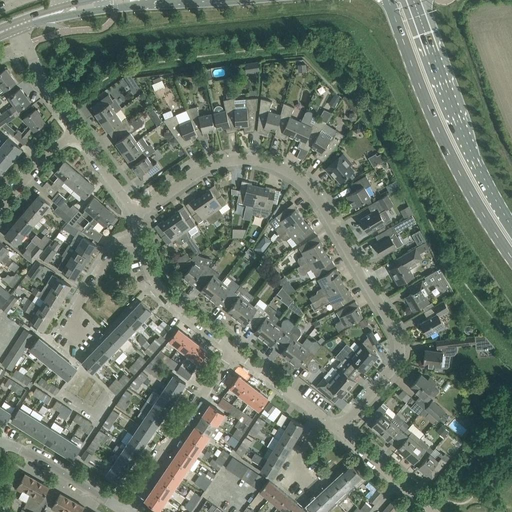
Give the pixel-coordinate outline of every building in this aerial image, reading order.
[(245,64),(246,73),(260,71),(259,62),(245,64)] [(11,85),(15,82),(6,69),(0,73),(0,92),(4,90),(11,85)] [(124,77),(129,83),(134,80),(130,74),(124,77)] [(0,125),(1,127),(3,126),(7,123),(19,114),(16,110),(18,109),(19,110),(30,101),(20,88),(9,97),(15,104),(7,110),(8,111),(4,114),(0,108),(0,125)] [(336,105),(340,98),(336,93),(331,102),(336,105)] [(116,99),(113,101),(109,95),(99,102),(103,107),(95,113),(101,122),(116,112),(122,108),(116,99)] [(237,131),(236,127),(234,100),(234,98),(233,98),(227,99),(223,100),(226,110),(224,111),(224,109),(223,107),(221,106),(219,105),(217,106),(215,107),(214,109),(214,111),(215,113),(214,113),(218,129),(226,128),(227,133),(237,131)] [(244,132),(246,132),(254,131),(257,98),(246,99),(234,100),(236,127),(244,126),(244,132)] [(276,131),(281,115),(269,112),(272,102),(261,98),(257,132),(267,134),(269,129),(276,131)] [(294,137),(301,122),(290,117),(294,107),(284,103),(281,115),(276,131),(275,135),(284,140),(287,134),(294,137)] [(215,130),(211,114),(199,116),(197,106),(186,109),(187,111),(197,136),(199,140),(208,137),(207,132),(215,130)] [(319,117),(327,121),(331,112),(323,108),(319,117)] [(24,144),(28,139),(27,137),(34,129),(34,130),(45,122),(40,115),(41,114),(38,109),(36,111),(36,110),(25,117),(22,120),(25,123),(28,125),(21,134),(18,131),(17,132),(14,136),(15,136),(24,144)] [(157,115),(154,109),(148,113),(152,119),(157,115)] [(187,111),(174,116),(172,110),(163,113),(165,119),(164,120),(183,148),(192,144),(190,139),(197,136),(187,111)] [(316,117),(314,123),(311,122),(314,116),(313,114),(312,112),(310,111),(307,111),(305,112),(301,122),(294,137),(301,141),(299,146),(309,150),(311,146),(326,123),(327,122),(316,117)] [(120,131),(130,124),(125,118),(122,121),(116,112),(101,122),(108,131),(116,125),(120,131)] [(350,113),(348,117),(351,121),(356,120),(358,116),(355,112),(350,113)] [(130,133),(136,129),(143,124),(143,122),(139,117),(130,124),(120,131),(124,137),(116,143),(122,152),(136,141),(130,133)] [(345,136),(336,130),(326,123),(311,146),(318,151),(315,156),(323,161),(345,136)] [(354,125),(353,130),(356,133),(361,131),(362,126),(358,123),(354,125)] [(136,141),(122,152),(129,161),(137,155),(141,160),(147,156),(151,154),(155,151),(151,144),(148,145),(143,137),(136,141)] [(13,159),(22,149),(9,138),(0,148),(13,159)] [(0,164),(5,169),(13,159),(0,148),(0,164)] [(300,148),(296,156),(302,159),(305,151),(300,148)] [(340,182),(353,170),(347,163),(349,161),(343,154),(326,169),(330,174),(332,173),(340,182)] [(374,166),(384,160),(381,154),(377,157),(375,155),(369,158),(374,166)] [(151,175),(161,168),(157,162),(153,165),(147,156),(141,160),(132,166),(139,175),(147,170),(151,175)] [(65,181),(75,170),(64,161),(55,172),(60,176),(52,185),(47,181),(42,187),(51,195),(52,194),(53,195),(65,181)] [(75,189),(85,178),(75,170),(65,181),(75,189)] [(353,208),(370,197),(365,188),(371,185),(366,175),(354,183),(358,190),(346,196),(353,208)] [(85,198),(94,186),(85,178),(75,189),(85,198)] [(252,214),(258,187),(251,185),(252,183),(242,181),(237,202),(246,204),(245,210),(247,213),(252,214)] [(395,181),(386,186),(390,193),(400,187),(395,181)] [(230,208),(227,203),(214,185),(206,191),(207,193),(201,197),(217,220),(222,217),(222,213),(230,208)] [(258,187),(252,214),(258,215),(260,213),(262,216),(266,217),(268,216),(269,214),(270,213),(276,189),(266,186),(266,188),(258,187)] [(60,207),(64,202),(67,199),(58,192),(51,200),(58,206),(60,207)] [(31,205),(42,215),(50,205),(39,195),(31,205)] [(391,220),(385,210),(393,205),(387,195),(377,201),(381,208),(360,220),(368,233),(391,220)] [(95,217),(104,206),(94,197),(85,208),(95,217)] [(217,220),(201,197),(195,201),(194,199),(186,205),(198,223),(206,218),(209,222),(212,223),(214,222),(217,227),(220,225),(217,220)] [(72,218),(79,210),(73,205),(70,207),(64,202),(60,207),(72,218)] [(280,235),(302,218),(298,213),(299,211),(293,203),(276,217),(281,224),(277,228),(276,231),(280,235)] [(31,205),(22,215),(33,224),(34,224),(39,229),(43,224),(37,220),(42,215),(31,205)] [(72,218),(60,207),(58,206),(54,211),(68,223),(72,218)] [(82,232),(87,234),(98,241),(102,234),(93,228),(99,220),(105,225),(114,214),(104,206),(95,217),(85,228),(82,232)] [(198,230),(195,225),(196,225),(183,207),(175,212),(176,214),(170,218),(188,245),(192,242),(190,239),(191,238),(191,235),(198,230)] [(85,228),(81,225),(77,222),(84,214),(79,210),(72,218),(68,223),(67,223),(79,230),(82,232),(85,228)] [(25,234),(33,224),(22,215),(14,225),(25,234)] [(114,215),(109,221),(113,225),(118,219),(114,215)] [(380,253),(382,256),(403,244),(398,236),(397,237),(395,234),(416,222),(412,215),(378,235),(381,240),(375,244),(377,249),(376,250),(379,254),(380,253)] [(184,248),(188,245),(170,218),(164,222),(163,220),(155,226),(167,244),(175,239),(178,244),(181,244),(184,248)] [(302,218),(280,235),(283,240),(287,240),(291,237),(297,244),(314,231),(308,223),(306,224),(302,218)] [(75,236),(79,230),(67,223),(63,228),(75,236)] [(45,234),(48,237),(52,234),(48,230),(49,229),(43,224),(39,229),(45,234)] [(25,234),(14,225),(10,229),(8,228),(4,233),(6,235),(5,235),(16,245),(25,234)] [(416,244),(425,241),(420,229),(412,233),(416,244)] [(48,237),(45,234),(41,240),(37,245),(42,249),(50,239),(48,237)] [(264,235),(256,247),(263,252),(271,240),(264,235)] [(300,266),(325,252),(321,245),(323,244),(318,236),(299,247),(303,255),(298,258),(298,261),(300,266)] [(96,245),(85,238),(83,238),(80,244),(73,240),(70,245),(76,249),(89,256),(96,245)] [(0,241),(0,258),(0,259),(9,267),(13,262),(10,259),(11,258),(5,253),(9,249),(0,241)] [(51,247),(56,251),(61,244),(56,241),(51,247)] [(429,248),(425,242),(402,255),(402,256),(404,255),(407,260),(412,257),(415,261),(422,257),(420,253),(429,248)] [(28,248),(22,255),(33,263),(44,250),(42,249),(37,245),(32,251),(28,248)] [(48,262),(57,251),(56,251),(51,247),(48,245),(40,256),(48,262)] [(89,256),(76,249),(74,254),(66,249),(62,255),(64,256),(82,267),(89,256)] [(306,274),(307,271),(311,269),(316,277),(335,266),(330,257),(328,258),(325,252),(300,266),(297,268),(299,271),(298,272),(300,274),(304,275),(306,274)] [(211,268),(208,266),(212,260),(200,256),(197,254),(181,266),(187,271),(182,277),(191,284),(199,274),(204,278),(211,268)] [(75,279),(82,267),(64,256),(62,258),(62,261),(58,268),(75,279)] [(398,285),(414,276),(405,261),(391,269),(395,275),(393,276),(398,285)] [(35,263),(27,274),(33,278),(35,279),(43,268),(35,263)] [(257,267),(256,268),(257,269),(260,272),(265,268),(262,264),(261,263),(259,265),(257,267)] [(209,298),(222,282),(217,278),(219,275),(211,268),(204,278),(209,281),(200,292),(209,298)] [(312,302),(319,298),(344,284),(340,278),(342,277),(337,268),(318,279),(322,288),(317,290),(316,294),(310,298),(312,302)] [(425,286),(429,284),(429,285),(438,283),(444,289),(450,286),(440,268),(425,277),(425,279),(409,288),(412,293),(405,297),(413,311),(429,302),(425,295),(429,293),(425,286)] [(16,273),(8,283),(13,287),(21,276),(16,273)] [(71,286),(57,277),(52,274),(45,286),(51,290),(52,289),(64,297),(71,286)] [(272,277),(268,282),(273,286),(277,281),(272,277)] [(230,298),(238,289),(230,283),(227,286),(222,282),(209,298),(218,305),(226,295),(230,298)] [(344,284),(319,298),(322,303),(325,304),(330,301),(335,309),(354,298),(349,290),(347,291),(344,284)] [(57,308),(64,297),(52,289),(51,290),(45,286),(42,292),(35,287),(32,293),(45,301),(57,308)] [(235,302),(227,312),(236,319),(249,303),(254,296),(240,286),(238,289),(230,298),(235,302)] [(281,298),(286,292),(282,287),(277,294),(281,298)] [(8,300),(11,295),(6,290),(2,295),(8,300)] [(5,303),(1,308),(6,312),(7,312),(13,305),(14,303),(18,299),(12,294),(11,295),(8,300),(5,303)] [(57,308),(45,301),(41,306),(24,296),(21,301),(25,304),(50,319),(57,308)] [(355,301),(336,312),(341,320),(336,323),(335,326),(338,331),(363,317),(359,311),(361,310),(355,301)] [(449,311),(444,301),(433,307),(437,314),(420,323),(427,336),(437,330),(438,332),(446,327),(439,316),(449,311)] [(147,316),(152,312),(141,302),(133,310),(143,320),(146,323),(150,319),(147,316)] [(264,310),(256,303),(254,307),(249,303),(236,319),(244,326),(252,316),(257,319),(264,310)] [(432,303),(423,308),(425,311),(434,306),(432,303)] [(50,319),(25,304),(22,309),(35,316),(31,323),(43,330),(50,319)] [(279,318),(274,314),(276,311),(268,305),(264,310),(257,319),(262,323),(253,333),(262,340),(275,323),(279,318)] [(304,314),(300,308),(296,313),(301,317),(304,314)] [(139,325),(143,320),(133,310),(124,319),(137,332),(141,328),(139,325)] [(368,324),(365,318),(359,322),(362,328),(368,324)] [(138,332),(137,332),(124,319),(116,328),(130,341),(138,332)] [(276,340),(280,344),(295,325),(289,320),(287,319),(285,319),(284,320),(282,322),(282,324),(282,326),(280,327),(275,323),(262,340),(271,347),(276,340)] [(162,322),(154,330),(157,334),(159,335),(160,336),(165,340),(166,338),(173,329),(173,328),(169,325),(168,324),(167,324),(166,326),(162,322)] [(295,325),(280,344),(285,348),(280,354),(289,361),(302,344),(296,340),(299,337),(301,335),(301,332),(301,330),(300,328),(295,325)] [(466,327),(465,330),(466,332),(469,334),(471,333),(473,330),(472,327),(469,326),(466,327)] [(130,341),(116,328),(108,336),(124,351),(132,343),(130,341)] [(31,340),(34,335),(25,329),(22,334),(31,340)] [(179,348),(188,336),(178,329),(169,341),(179,348)] [(355,351),(371,365),(378,356),(368,347),(372,343),(373,344),(378,341),(372,331),(367,334),(368,336),(355,351)] [(28,344),(31,340),(22,334),(19,338),(28,344)] [(115,360),(124,351),(108,336),(99,345),(114,359),(115,360)] [(150,344),(156,350),(165,340),(160,336),(158,339),(156,337),(150,344)] [(189,356),(198,344),(188,336),(179,348),(189,356)] [(457,346),(458,345),(475,343),(475,336),(436,341),(437,348),(438,348),(438,351),(425,350),(423,364),(428,364),(428,366),(433,367),(441,368),(441,367),(447,368),(449,366),(450,356),(447,356),(447,355),(451,356),(455,355),(457,352),(458,349),(457,346)] [(489,342),(484,336),(475,336),(475,343),(476,350),(495,348),(489,342)] [(26,349),(28,344),(19,338),(16,343),(26,349)] [(39,357),(48,345),(39,338),(30,349),(39,357)] [(310,361),(318,351),(322,346),(317,342),(312,342),(307,348),(302,344),(289,361),(297,367),(306,357),(310,361)] [(23,353),(26,349),(16,343),(13,347),(23,353)] [(150,357),(156,350),(150,344),(144,351),(150,357)] [(198,344),(189,356),(185,360),(190,363),(193,359),(198,363),(207,351),(198,344)] [(49,364),(58,353),(48,345),(39,357),(49,364)] [(106,368),(114,359),(99,345),(91,354),(102,364),(106,368)] [(20,357),(23,353),(13,347),(11,351),(20,357)] [(155,357),(163,363),(166,365),(171,358),(174,354),(164,347),(155,357)] [(355,351),(351,356),(350,351),(344,348),(336,357),(340,360),(341,361),(350,369),(354,364),(364,373),(371,365),(355,351)] [(17,362),(20,357),(11,351),(8,356),(17,362)] [(58,372),(67,361),(58,353),(49,364),(58,372)] [(91,354),(82,362),(85,365),(93,373),(93,372),(93,373),(102,364),(91,354)] [(146,361),(141,357),(140,355),(136,360),(133,357),(131,359),(134,362),(140,367),(146,361)] [(14,366),(17,362),(8,356),(5,360),(14,366)] [(158,369),(163,363),(155,357),(144,369),(149,373),(150,374),(151,374),(163,383),(168,377),(158,369)] [(178,364),(171,358),(166,365),(173,371),(178,364)] [(11,370),(14,366),(5,360),(2,364),(11,370)] [(24,374),(19,380),(30,387),(33,384),(31,383),(29,382),(30,381),(31,379),(27,376),(29,374),(39,363),(36,360),(24,374)] [(58,372),(68,380),(77,368),(67,361),(58,372)] [(347,373),(350,369),(341,361),(335,369),(333,367),(328,372),(349,390),(356,382),(347,373)] [(134,374),(140,367),(134,362),(128,369),(134,374)] [(192,374),(192,373),(181,366),(176,372),(188,380),(192,374)] [(19,380),(24,374),(16,369),(12,376),(19,380)] [(148,376),(147,375),(142,371),(136,378),(143,383),(148,386),(151,381),(147,378),(148,376)] [(342,399),(349,390),(328,372),(324,377),(324,378),(316,387),(327,396),(332,390),(342,399)] [(124,374),(118,380),(124,386),(130,379),(124,374)] [(439,388),(435,385),(437,384),(429,377),(427,380),(421,374),(410,387),(427,402),(432,396),(435,396),(439,391),(439,388)] [(179,393),(186,383),(174,375),(167,385),(179,393)] [(230,387),(230,388),(240,395),(249,384),(239,376),(230,387)] [(12,390),(16,383),(9,378),(5,385),(12,390)] [(46,389),(51,383),(41,378),(37,384),(46,389)] [(116,395),(124,386),(116,378),(108,387),(116,395)] [(136,390),(143,383),(136,378),(130,384),(136,390)] [(21,393),(24,388),(16,383),(12,390),(20,395),(21,393)] [(55,395),(60,389),(51,383),(46,389),(55,395)] [(258,391),(249,384),(240,395),(249,402),(258,391)] [(172,403),(179,393),(167,385),(160,395),(172,403)] [(40,399),(44,393),(36,388),(32,394),(40,399)] [(133,394),(131,393),(126,390),(121,397),(128,402),(133,394)] [(172,403),(160,395),(153,391),(147,400),(166,413),(172,403)] [(268,398),(258,391),(249,402),(259,410),(268,398)] [(404,391),(399,396),(405,401),(409,397),(410,396),(404,391)] [(44,393),(40,399),(47,404),(52,397),(44,393)] [(130,403),(128,402),(121,397),(116,405),(125,411),(130,403)] [(232,404),(222,398),(217,404),(227,411),(232,405),(232,404)] [(159,423),(166,413),(147,400),(140,411),(141,411),(159,423)] [(438,421),(442,424),(449,416),(445,413),(446,412),(433,400),(425,409),(437,420),(438,421)] [(60,412),(64,405),(57,401),(53,407),(60,412)] [(271,414),(276,407),(270,402),(265,409),(271,414)] [(217,425),(224,414),(210,404),(203,415),(217,425)] [(65,420),(68,417),(72,410),(64,405),(60,412),(58,415),(65,420)] [(378,434),(379,433),(380,433),(396,414),(388,407),(386,410),(381,405),(373,415),(367,422),(373,427),(372,429),(378,434)] [(11,413),(1,407),(0,408),(0,423),(4,425),(11,413)] [(235,407),(231,413),(238,418),(242,411),(235,407)] [(30,415),(19,408),(12,420),(22,427),(30,415)] [(120,414),(118,413),(113,410),(108,417),(115,422),(118,424),(121,419),(118,417),(120,414)] [(152,433),(159,423),(141,411),(138,415),(144,419),(140,425),(152,433)] [(253,419),(242,411),(238,418),(248,425),(253,419)] [(81,425),(85,419),(77,413),(73,420),(79,423),(81,425)] [(396,414),(380,433),(388,441),(395,433),(399,437),(407,428),(403,424),(405,422),(396,414)] [(32,433),(40,421),(30,415),(22,427),(32,433)] [(221,428),(217,425),(203,415),(195,426),(210,436),(214,439),(221,428)] [(469,415),(463,421),(468,425),(473,419),(469,415)] [(298,437),(304,426),(291,419),(287,416),(281,427),(285,429),(298,437)] [(110,429),(115,422),(108,417),(103,425),(108,428),(110,429)] [(254,425),(260,429),(265,422),(259,417),(254,425)] [(93,427),(91,425),(92,423),(85,419),(81,425),(79,428),(89,434),(93,427)] [(42,440),(50,428),(40,421),(32,433),(42,440)] [(412,423),(408,428),(419,438),(424,433),(412,423)] [(145,443),(152,433),(140,425),(133,435),(145,443)] [(255,437),(260,429),(254,425),(249,432),(255,437)] [(442,425),(437,430),(444,436),(449,431),(442,425)] [(202,446),(210,436),(195,426),(188,437),(202,446)] [(52,446),(60,434),(50,428),(42,440),(52,446)] [(239,440),(244,432),(237,428),(232,435),(239,440)] [(404,441),(397,449),(406,456),(420,439),(407,428),(399,437),(404,441)] [(291,447),(298,437),(285,429),(279,440),(291,447)] [(95,437),(102,442),(105,444),(109,437),(99,430),(95,437)] [(128,431),(121,441),(123,442),(139,453),(145,443),(133,435),(128,431)] [(63,453),(70,441),(60,434),(52,446),(63,453)] [(84,442),(79,439),(74,435),(71,439),(71,441),(70,441),(63,453),(73,459),(81,447),(80,447),(84,442)] [(95,452),(102,442),(95,437),(88,447),(95,452)] [(195,457),(202,446),(188,437),(181,447),(195,457)] [(240,445),(247,449),(252,442),(245,437),(240,445)] [(430,454),(433,450),(420,439),(406,456),(414,463),(421,455),(425,459),(430,454)] [(285,457),(291,447),(279,440),(273,450),(285,457)] [(132,463),(139,453),(123,442),(120,447),(116,444),(113,450),(116,452),(120,455),(132,463)] [(242,456),(247,449),(240,445),(235,452),(242,456)] [(93,455),(95,452),(88,447),(81,458),(87,462),(92,455),(93,455)] [(188,468),(195,457),(181,447),(174,458),(188,468)] [(230,454),(225,450),(223,449),(218,457),(224,462),(230,454)] [(279,468),(285,457),(273,450),(267,460),(279,468)] [(132,463),(120,455),(116,452),(113,457),(117,459),(113,465),(125,473),(132,463)] [(279,468),(267,460),(255,453),(251,459),(263,467),(261,471),(273,478),(279,468)] [(438,471),(449,458),(445,454),(443,456),(441,453),(434,457),(430,454),(425,459),(418,467),(427,474),(434,467),(438,471)] [(219,470),(224,462),(218,457),(215,461),(213,459),(209,463),(214,467),(219,470)] [(231,471),(238,461),(232,457),(225,468),(231,471)] [(192,471),(188,468),(174,458),(166,469),(181,479),(185,481),(192,471)] [(236,475),(243,464),(238,461),(231,471),(236,475)] [(241,478),(248,468),(243,464),(236,475),(241,478)] [(118,483),(125,473),(113,465),(106,475),(118,483)] [(366,480),(363,477),(362,476),(352,465),(343,473),(353,484),(357,488),(366,480)] [(246,482),(253,471),(248,468),(241,478),(246,482)] [(173,489),(181,479),(166,469),(159,480),(173,489)] [(215,475),(210,472),(209,471),(206,474),(200,470),(197,473),(200,475),(210,483),(215,475)] [(252,485),(258,475),(253,471),(246,482),(252,485)] [(344,492),(353,484),(343,473),(334,482),(348,496),(344,492)] [(30,494),(37,481),(25,474),(16,489),(22,492),(23,490),(30,494)] [(205,490),(210,483),(200,475),(194,483),(200,487),(205,490)] [(252,485),(257,489),(264,478),(258,475),(252,485)] [(166,500),(173,489),(159,480),(152,490),(166,500)] [(269,499),(278,488),(269,480),(259,491),(269,499)] [(41,503),(49,488),(37,481),(30,494),(36,498),(35,500),(41,503)] [(339,504),(348,496),(334,482),(325,490),(335,500),(339,504)] [(278,507),(288,495),(278,488),(269,499),(278,507)] [(368,492),(365,496),(369,499),(375,504),(383,494),(378,490),(378,489),(377,489),(372,495),(368,492)] [(159,511),(166,500),(152,490),(145,501),(159,511)] [(201,497),(194,492),(190,490),(185,497),(190,500),(196,504),(201,497)] [(326,509),(335,500),(325,490),(316,498),(326,509)] [(61,511),(65,511),(72,500),(60,493),(51,509),(57,511),(58,510),(61,511)] [(289,511),(297,503),(288,495),(278,507),(284,511),(283,511),(289,511)] [(312,511),(322,511),(326,509),(316,498),(307,506),(312,511)] [(81,511),(84,507),(72,500),(65,511),(81,511)] [(191,511),(196,504),(190,500),(184,507),(191,511)] [(395,511),(399,508),(392,502),(382,511),(395,511)] [(305,511),(307,511),(297,503),(289,511),(305,511)] [(363,511),(368,511),(372,508),(366,503),(360,509),(363,511)]
